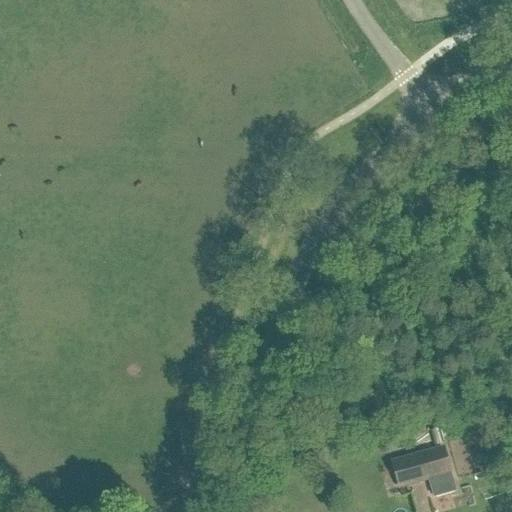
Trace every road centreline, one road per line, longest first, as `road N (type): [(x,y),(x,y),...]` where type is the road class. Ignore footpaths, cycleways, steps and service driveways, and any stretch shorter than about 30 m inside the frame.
road 1 (tertiary): [(232,511),(279,313),(306,257),(357,183),(434,115)]
road 2 (unclassified): [(434,115),(352,0)]
